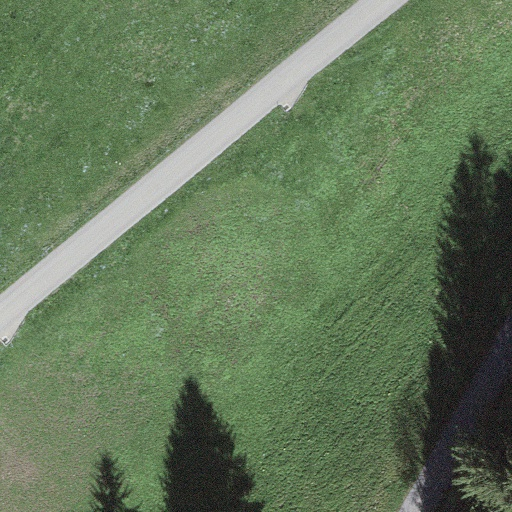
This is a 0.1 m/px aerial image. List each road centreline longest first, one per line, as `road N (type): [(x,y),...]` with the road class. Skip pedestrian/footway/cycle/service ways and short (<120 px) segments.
road 1 (track): [(0,318),(386,0)]
road 2 (track): [(511,346),(417,511)]
